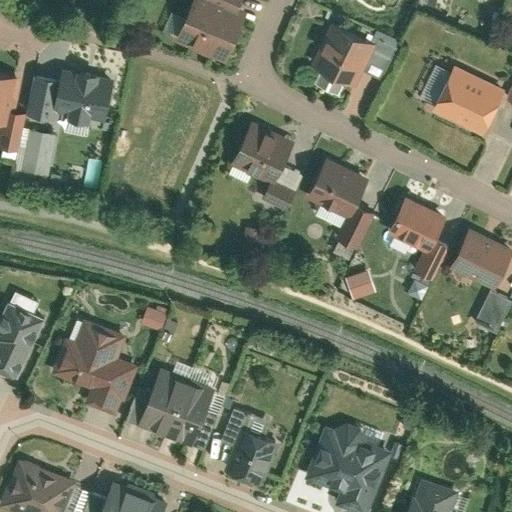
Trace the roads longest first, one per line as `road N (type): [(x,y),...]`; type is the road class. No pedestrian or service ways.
road 1 (residential): [(285,511),(43,418),(18,418),(3,436)]
road 2 (unclassified): [(257,81),(511,209)]
